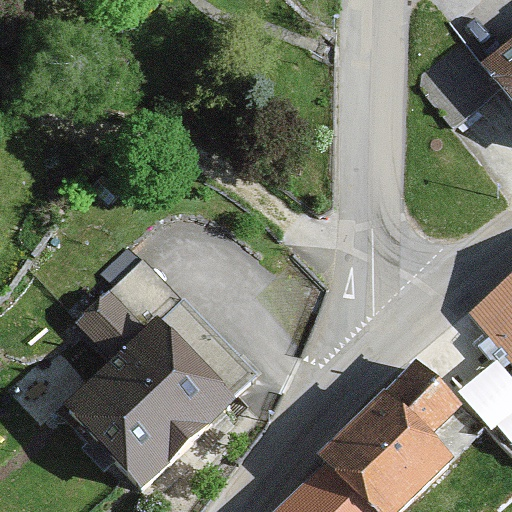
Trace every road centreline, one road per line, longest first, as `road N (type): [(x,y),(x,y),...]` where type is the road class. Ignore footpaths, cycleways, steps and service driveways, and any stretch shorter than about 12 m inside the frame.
road 1 (track): [(370,264),(54,101),(0,46)]
road 2 (residential): [(370,329),(367,105),(376,0)]
road 3 (unclassified): [(370,329),(230,511)]
road 4 (unclassified): [(511,221),(370,329)]
